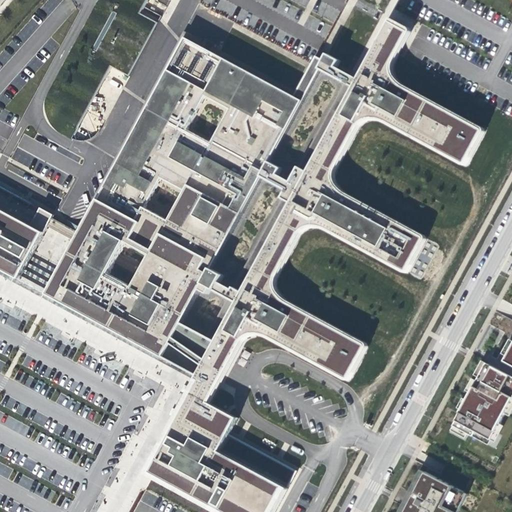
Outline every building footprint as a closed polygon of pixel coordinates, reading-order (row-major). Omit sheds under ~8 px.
[(111,0),(61,86),(52,105),(53,124),(69,138),(89,139),(101,129),(174,0),(111,0)] [(408,32),(390,21),(358,79),(337,68),(341,61),(328,54),(324,61),(317,57),(295,96),(286,92),(186,38),(105,187),(80,233),(54,219),(55,215),(0,186),(0,269),(20,280),(48,230),(49,226),(76,241),(47,295),(166,359),(164,362),(181,371),(183,368),(197,376),(195,379),(198,381),(191,394),(182,412),(175,425),(162,450),(150,473),(221,511),(275,511),(276,511),(297,471),(230,435),(238,418),(211,403),(208,402),(235,351),(241,342),(242,339),(244,337),(248,335),(250,334),(253,333),(255,333),(258,333),(260,333),(263,334),(265,334),(268,335),(271,336),(273,338),(348,378),(366,346),(286,303),(284,301),(282,300),(280,298),(277,293),(276,291),(274,287),(274,284),(275,281),(275,279),(276,276),(277,274),(299,234),(301,232),(302,230),(305,228),(307,227),(312,225),(315,225),(317,225),(320,226),(325,227),(330,229),(407,271),(424,239),(342,194),(340,192),(337,188),(335,186),(334,184),(333,181),(333,176),(333,173),(333,172),(334,169),(357,126),(359,124),(360,123),(362,121),(367,119),(370,118),(372,118),(375,118),(380,119),(382,120),(387,122),(465,163),(482,131),(397,83),(395,81),(394,79),(392,76),(392,75),(391,73),(391,71),(391,68),(391,66),(408,32)] [(0,273),(122,339),(164,362),(166,359),(47,295),(20,280),(0,269),(0,273)] [(489,364),(452,431),(465,439),(468,434),(489,445),(492,440),(494,441),(511,405),(511,376),(493,366),(489,364)] [(183,368),(181,371),(186,374),(195,379),(197,376),(183,368)] [(214,511),(221,511),(150,473),(162,450),(175,425),(182,412),(191,394),(198,381),(195,379),(191,386),(153,459),(145,474),(214,511)] [(422,470),(411,491),(415,493),(426,472),(422,470)] [(407,499),(404,506),(407,508),(405,511),(454,511),(465,492),(426,472),(415,493),(411,491),(407,499)] [(458,511),(468,494),(465,492),(454,511),(458,511)]
